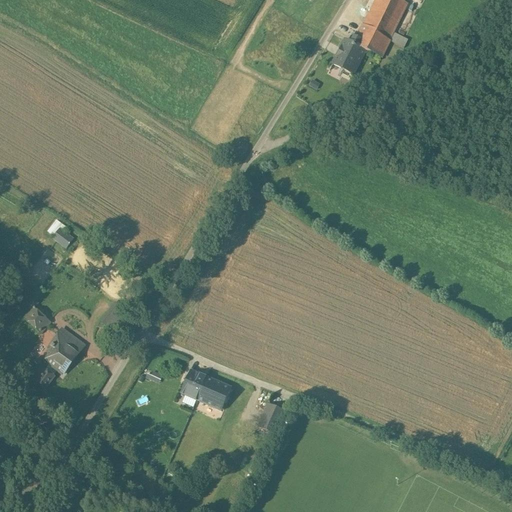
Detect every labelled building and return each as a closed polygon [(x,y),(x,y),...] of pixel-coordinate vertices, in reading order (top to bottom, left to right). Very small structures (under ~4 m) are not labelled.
[(408,5),(398,0),(377,0),(364,26),(390,39),(389,41),(391,42),(391,43),(405,49),(409,41),(394,34),(408,5)] [(390,39),(364,26),(354,46),(366,52),(382,60),(391,43),(391,42),(389,41),(390,39)] [(366,52),(354,46),(346,41),(333,66),(334,67),(334,66),(353,76),(354,76),(359,66),(359,67),(364,58),(363,58),(366,52)] [(74,241),(62,231),(56,237),(69,247),(74,241)] [(51,324),(35,310),(36,309),(35,309),(39,305),(36,302),(33,306),(35,308),(25,319),(42,334),(51,324)] [(117,305),(102,324),(113,332),(127,313),(117,305)] [(81,353),(59,336),(52,346),(55,349),(53,351),(55,353),(53,355),(50,353),(45,361),(64,375),(81,353)] [(160,383),(163,376),(152,371),(148,378),(160,383)] [(47,372),(37,385),(45,391),(55,378),(47,372)] [(232,390),(191,372),(181,395),(222,412),(232,390)] [(286,413),(269,405),(259,428),(276,436),(286,413)]
